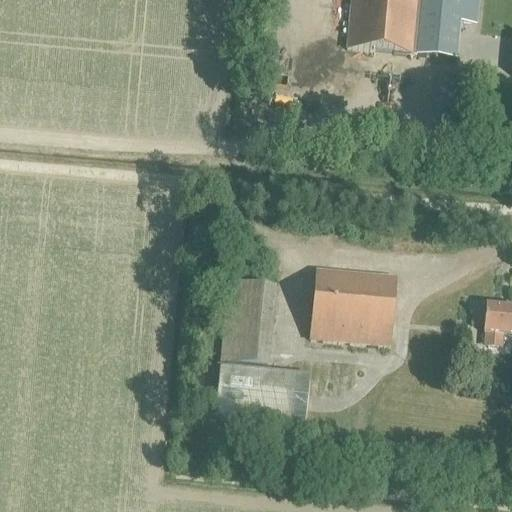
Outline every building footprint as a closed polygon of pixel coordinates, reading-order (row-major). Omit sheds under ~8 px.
[(414,57),(420,0),(350,0),(345,50),(414,57)] [(420,0),(414,57),(414,58),(454,62),(458,24),(475,26),(477,0),(420,0)] [(309,343),(388,350),(394,280),(315,273),(309,343)] [(227,285),(219,365),(266,370),(274,289),(227,285)] [(500,346),(501,336),(511,337),(511,310),(484,308),(484,309),(472,308),(470,327),(482,328),(482,334),(484,335),(483,344),(487,348),(496,349),(500,346)] [(219,369),(213,421),(303,429),(308,378),(219,369)]
